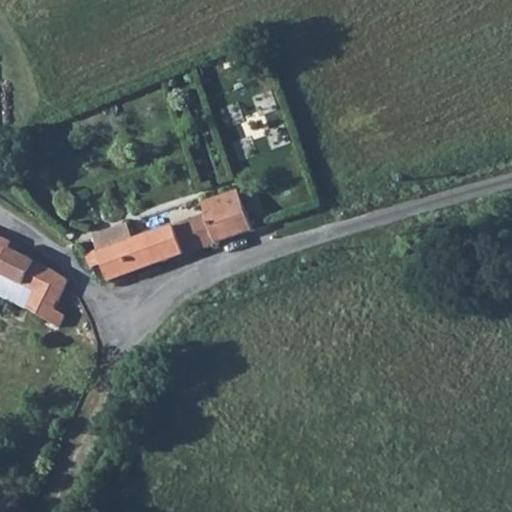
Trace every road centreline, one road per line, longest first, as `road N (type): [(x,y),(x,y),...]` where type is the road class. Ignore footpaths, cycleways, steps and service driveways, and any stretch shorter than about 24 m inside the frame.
road 1 (unclassified): [(131,323),(210,277),(511,185)]
road 2 (unclassified): [(56,511),(131,323)]
road 3 (residential): [(131,323),(0,218)]
